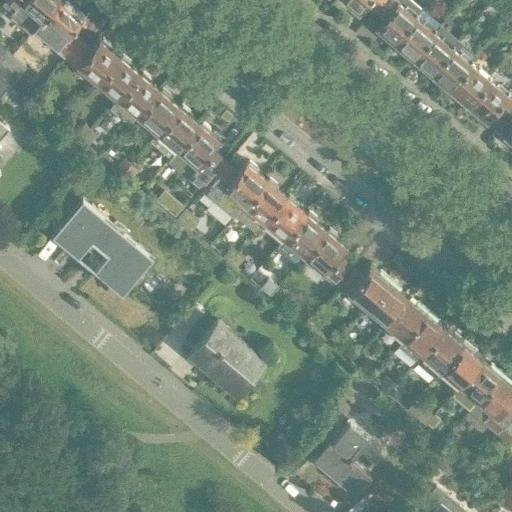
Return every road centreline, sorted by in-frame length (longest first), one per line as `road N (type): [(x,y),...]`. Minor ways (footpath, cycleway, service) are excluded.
road 1 (residential): [(511,321),(135,0)]
road 2 (residential): [(310,511),(0,254)]
road 3 (residential): [(511,188),(287,0)]
